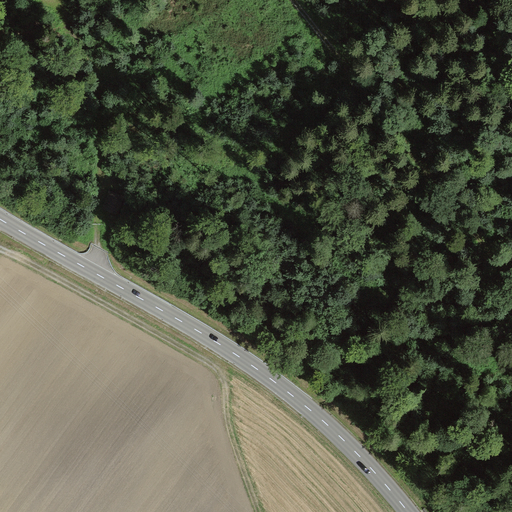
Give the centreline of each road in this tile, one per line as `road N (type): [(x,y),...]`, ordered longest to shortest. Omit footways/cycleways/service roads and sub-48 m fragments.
road 1 (tertiary): [(408,511),(282,387),(0,218)]
road 2 (track): [(0,248),(213,364),(258,511)]
road 3 (track): [(511,284),(292,0)]
road 4 (track): [(44,0),(82,51),(98,91),(92,271)]
